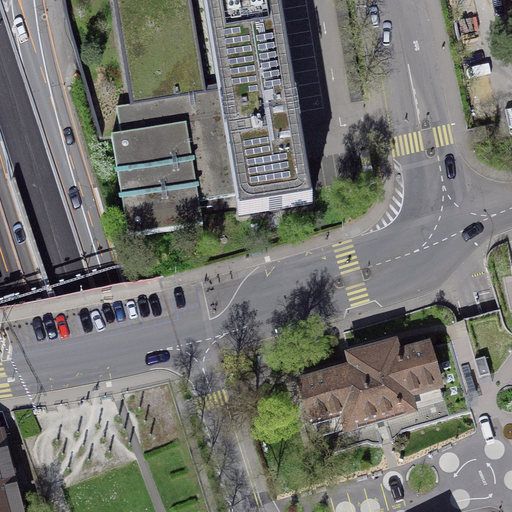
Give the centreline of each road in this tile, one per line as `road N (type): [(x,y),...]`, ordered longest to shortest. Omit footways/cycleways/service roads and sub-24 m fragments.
road 1 (motorway): [(157,511),(62,260)]
road 2 (residential): [(193,330),(378,269),(412,249),(430,222)]
road 3 (motorway): [(17,262),(105,511)]
road 4 (motorway): [(62,260),(23,0)]
road 5 (residential): [(400,0),(433,164),(430,222)]
road 6 (motorway): [(62,260),(0,65)]
road 7 (residential): [(0,378),(193,330)]
road 8 (residential): [(193,330),(247,511)]
